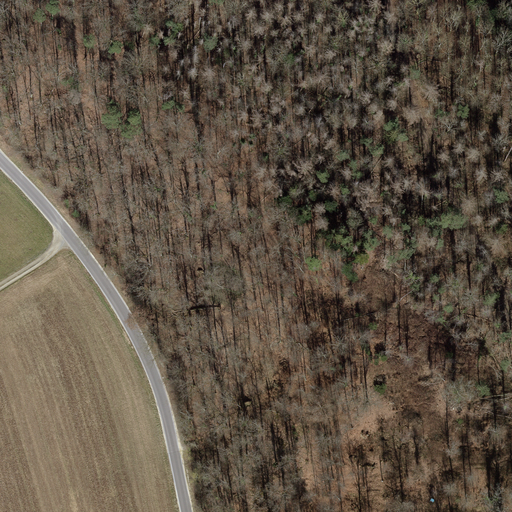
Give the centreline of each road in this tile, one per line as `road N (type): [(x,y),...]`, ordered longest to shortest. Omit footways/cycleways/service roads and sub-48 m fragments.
road 1 (tertiary): [(0,158),(127,314),(169,422),(188,511)]
road 2 (track): [(483,296),(386,320),(349,341),(333,359),(302,436),(283,454),(186,498)]
road 3 (track): [(389,0),(483,296),(511,346)]
